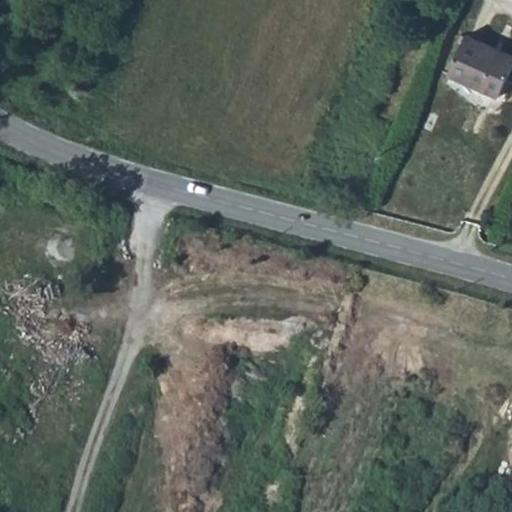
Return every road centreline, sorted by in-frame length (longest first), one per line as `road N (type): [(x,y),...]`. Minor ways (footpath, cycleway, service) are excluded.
road 1 (track): [(511,362),(359,312),(273,300),(213,301),(173,313),(133,342),(116,373),(75,511)]
road 2 (secondary): [(511,278),(118,173),(0,125)]
